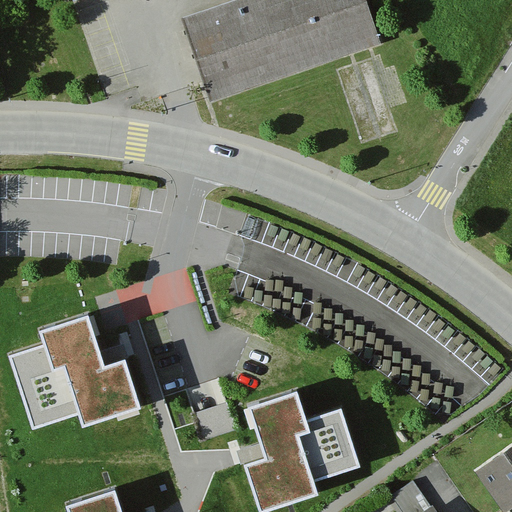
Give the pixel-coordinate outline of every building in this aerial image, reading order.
[(380,49),(363,0),(242,0),(181,21),(210,106),(380,49)] [(84,423),(139,406),(120,345),(101,351),(94,328),(89,313),(40,328),(45,343),(8,354),(31,425),(80,409),(84,423)] [(316,479),(362,465),(343,407),(306,419),(297,389),(249,404),(258,434),(265,456),(247,461),(258,498),(262,509),(320,491),(316,479)] [(223,400),(194,407),(201,434),(230,427),(223,400)] [(511,511),(511,448),(475,475),(500,511),(511,511)] [(123,511),(120,503),(115,487),(66,503),(69,511),(123,511)] [(430,511),(427,511),(411,487),(392,499),(399,511),(435,511),(434,510),(430,511)]
